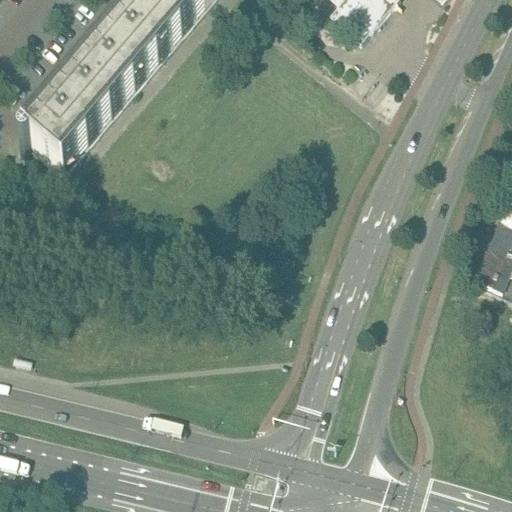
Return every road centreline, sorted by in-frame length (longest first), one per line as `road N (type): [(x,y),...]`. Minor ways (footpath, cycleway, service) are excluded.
road 1 (secondary): [(481,0),(386,203),(330,355),(299,470)]
road 2 (secondary): [(363,486),(439,226),(511,44)]
road 3 (primary): [(299,470),(0,397)]
road 4 (primary): [(0,458),(223,511)]
